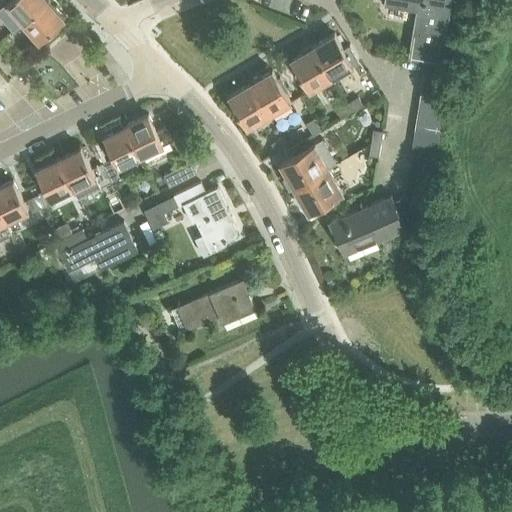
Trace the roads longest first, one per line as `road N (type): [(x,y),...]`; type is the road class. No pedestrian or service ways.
road 1 (residential): [(511,425),(410,428),(361,404),(265,202),(220,134),(162,74)]
road 2 (residential): [(162,74),(0,154)]
